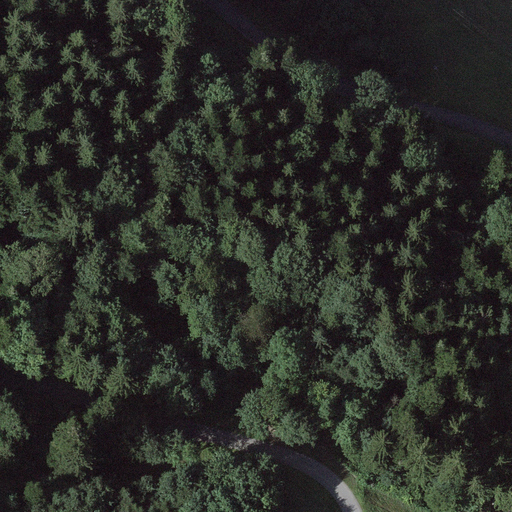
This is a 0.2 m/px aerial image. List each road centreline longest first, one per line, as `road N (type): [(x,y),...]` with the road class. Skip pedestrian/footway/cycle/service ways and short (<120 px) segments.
road 1 (unclassified): [(0,372),(282,456),(319,474),(349,511)]
road 2 (unclassified): [(511,144),(298,66),(213,0)]
